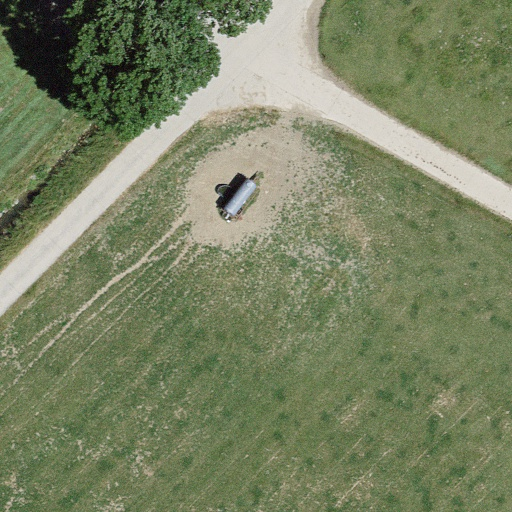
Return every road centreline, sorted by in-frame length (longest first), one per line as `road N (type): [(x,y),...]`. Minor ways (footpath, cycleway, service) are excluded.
road 1 (tertiary): [(0,294),(245,44)]
road 2 (track): [(511,196),(245,44)]
